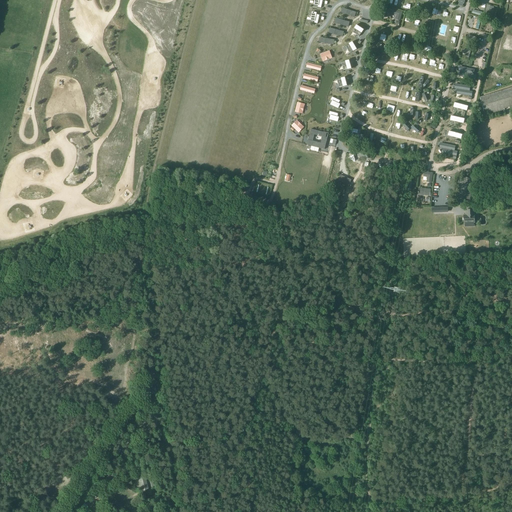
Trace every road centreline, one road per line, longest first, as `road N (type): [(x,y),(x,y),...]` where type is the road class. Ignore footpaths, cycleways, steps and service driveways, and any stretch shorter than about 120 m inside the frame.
road 1 (track): [(198,0),(146,201),(148,265)]
road 2 (track): [(279,364),(260,381),(244,421),(240,451),(253,511)]
road 3 (track): [(511,359),(375,360)]
road 4 (track): [(115,436),(119,451),(147,457),(150,420),(131,416),(117,431)]
